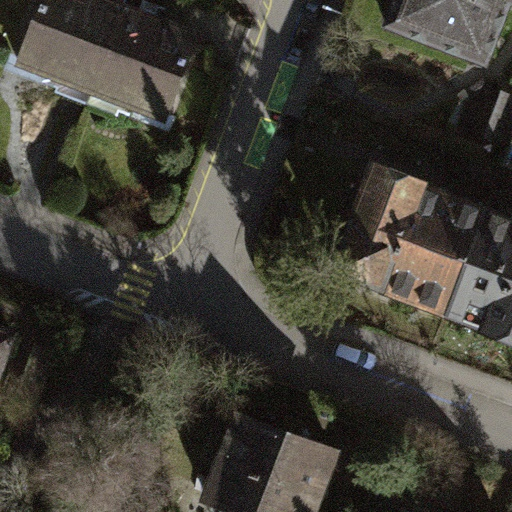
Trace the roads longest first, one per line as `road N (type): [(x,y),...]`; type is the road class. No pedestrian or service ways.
road 1 (residential): [(193,312),(511,434)]
road 2 (residential): [(193,312),(305,0)]
road 3 (residential): [(0,241),(193,312)]
